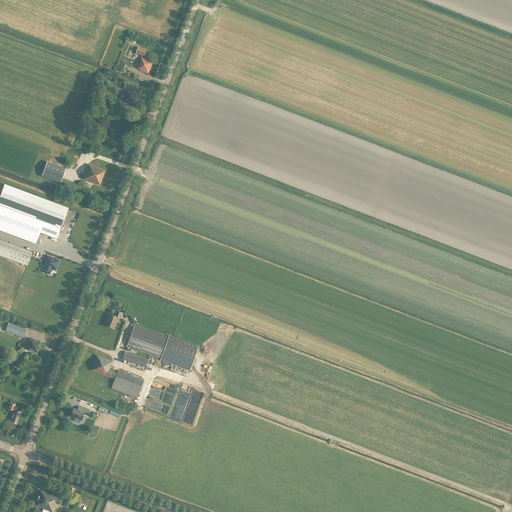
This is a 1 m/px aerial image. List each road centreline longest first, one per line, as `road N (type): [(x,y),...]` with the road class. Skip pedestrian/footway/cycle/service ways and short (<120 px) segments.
road 1 (unclassified): [(24,453),(196,0)]
road 2 (unclassified): [(175,511),(24,453)]
